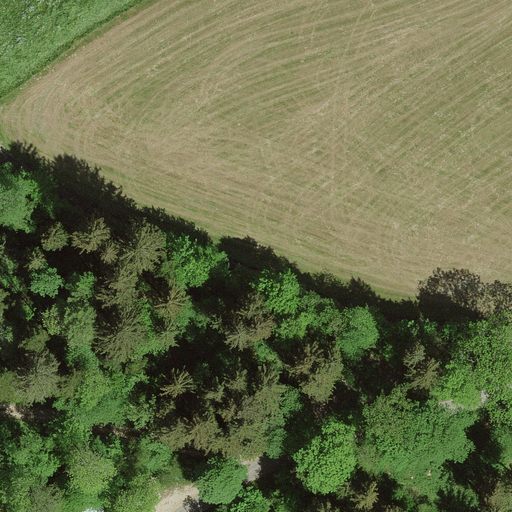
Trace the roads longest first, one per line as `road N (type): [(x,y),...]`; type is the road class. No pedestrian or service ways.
road 1 (track): [(511,330),(347,306),(155,236),(79,199),(0,146)]
road 2 (residential): [(193,511),(275,454),(511,393)]
road 3 (track): [(0,411),(256,465)]
